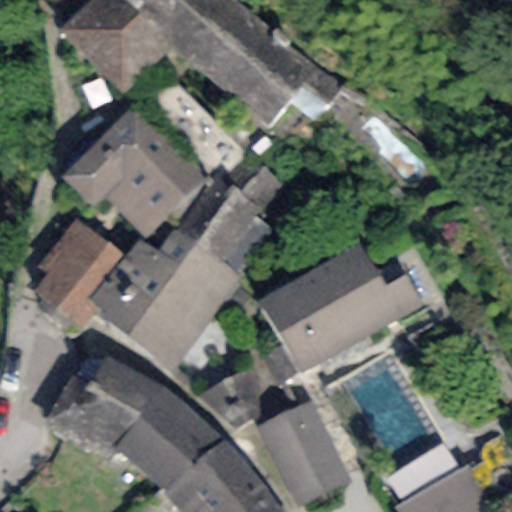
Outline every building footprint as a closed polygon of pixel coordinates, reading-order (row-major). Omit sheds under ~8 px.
[(125,0),(88,0),(58,33),(122,94),(171,44),(125,0)] [(235,0),(125,0),(171,44),(268,129),(289,102),(312,119),(341,89),(235,0)] [(131,107),(60,177),(91,208),(103,197),(144,238),(203,180),(131,107)] [(155,252),(139,239),(123,257),(89,300),(98,307),(94,312),(171,374),(244,284),(235,277),(273,230),(257,217),(279,189),(237,156),(176,232),(173,229),(155,252)] [(123,257),(121,255),(75,219),(37,268),(45,274),(32,290),(80,329),(94,312),(98,307),(89,300),(123,257)] [(256,305),(301,377),(423,301),(406,273),(385,286),(357,242),(256,305)] [(164,492),(224,439),(162,384),(91,352),(45,427),(115,450),(164,492)] [(307,402),(252,429),(300,506),(348,482),(307,402)] [(280,511),(224,439),(164,492),(180,511),(280,511)] [(496,511),(467,463),(393,508),(395,511),(496,511)]
